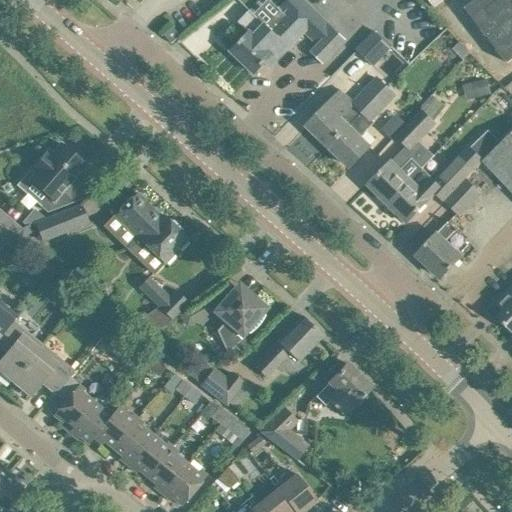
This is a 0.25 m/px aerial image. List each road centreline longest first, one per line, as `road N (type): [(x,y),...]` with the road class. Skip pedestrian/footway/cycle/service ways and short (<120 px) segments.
road 1 (residential): [(406,331),(420,300),(410,285),(285,169),(128,38),(90,62)]
road 2 (tertiary): [(90,62),(406,331)]
road 3 (residential): [(370,511),(492,418)]
road 4 (tertiary): [(406,331),(492,418)]
